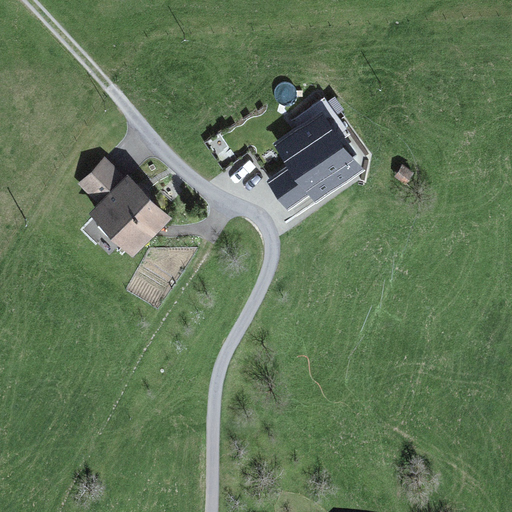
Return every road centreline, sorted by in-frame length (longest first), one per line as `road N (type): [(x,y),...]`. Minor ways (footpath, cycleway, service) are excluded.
road 1 (track): [(31,0),(180,168),(268,229),(267,273),(218,373),(212,511)]
road 2 (track): [(54,511),(207,250),(225,202)]
